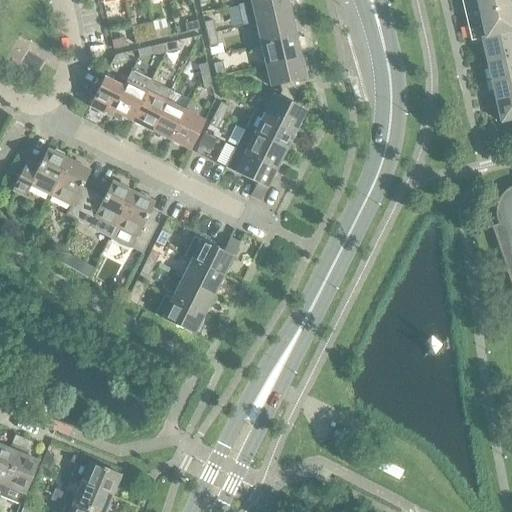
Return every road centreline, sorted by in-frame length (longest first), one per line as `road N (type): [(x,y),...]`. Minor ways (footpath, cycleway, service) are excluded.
road 1 (tertiary): [(270,384),(384,147),(389,83),(376,22)]
road 2 (residential): [(275,227),(60,120),(44,104)]
road 3 (tertiary): [(270,384),(238,415),(189,511)]
road 4 (tertiary): [(216,511),(258,428),(270,384)]
